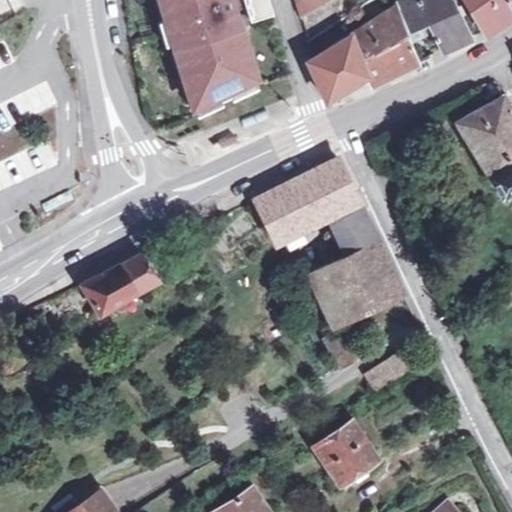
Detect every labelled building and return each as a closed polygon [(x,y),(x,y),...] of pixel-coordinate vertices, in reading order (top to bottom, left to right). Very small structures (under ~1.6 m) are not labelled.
[(232,0),(163,0),(193,106),(218,94),(229,89),(254,77),(232,0)] [(270,0),(245,0),(252,21),(274,15),(270,0)] [(294,0),(299,13),(319,0),(294,0)] [(405,28),(427,17),(419,0),(397,0),(395,1),(396,5),(405,28)] [(453,0),(419,0),(427,17),(442,50),(472,36),(453,0)] [(465,0),(486,33),(511,17),(511,6),(508,0),(465,0)] [(396,5),(349,34),(365,74),(370,85),(419,61),(405,28),(396,5)] [(365,74),(349,34),(310,58),(308,59),(327,98),(329,97),(365,74)] [(254,77),(229,89),(232,100),(257,87),(254,77)] [(218,94),(193,106),(197,115),(221,104),(218,94)] [(511,114),(500,95),(457,119),(504,192),(511,186),(511,114)] [(254,198),(275,241),(306,224),(312,209),(354,190),(337,156),(254,197),(254,198)] [(330,220),(340,245),(343,253),(332,258),(307,271),(325,307),(331,320),(401,287),(375,239),(362,206),(330,220)] [(328,251),(332,258),(343,253),(340,245),(328,251)] [(137,289),(158,277),(142,252),(81,282),(99,311),(137,289)] [(158,277),(137,289),(142,297),(168,281),(163,274),(158,277)] [(24,310),(28,319),(44,311),(39,302),(24,310)] [(324,337),(339,365),(354,356),(339,329),(324,337)] [(402,347),(363,372),(374,388),(412,363),(402,347)] [(340,481),(363,465),(377,456),(351,418),(313,443),(339,482),(340,481)] [(363,465),(340,481),(344,487),(367,472),(363,465)] [(251,484),(209,511),(264,511),(268,510),(251,484)] [(115,511),(100,490),(69,511),(115,511)] [(452,511),(444,503),(433,511),(452,511)]
